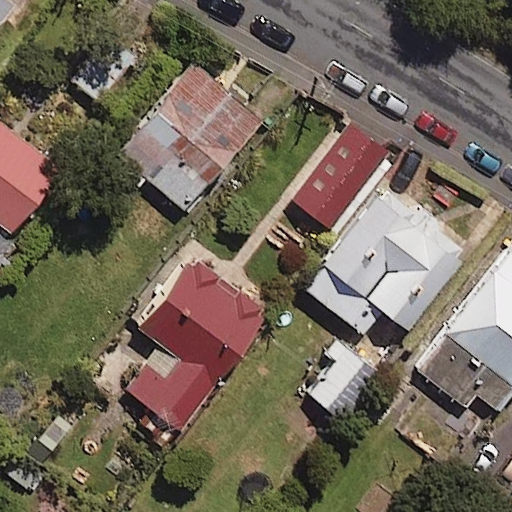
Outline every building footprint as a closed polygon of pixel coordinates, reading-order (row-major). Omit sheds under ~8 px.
[(0,0),(0,22),(16,0),(0,0)] [(105,100),(136,62),(104,37),(73,74),(105,100)] [(293,106),(213,50),(135,163),(215,218),(293,106)] [(0,259),(81,153),(0,92),(0,259)] [(387,110),(317,197),(359,230),(429,143),(387,110)] [(342,272),(412,328),(494,227),(425,171),(342,272)] [(186,417),(295,299),(220,231),(151,306),(183,336),(144,379),(186,417)] [(511,271),(444,367),(509,412),(511,408),(511,271)] [(380,375),(342,343),(305,387),(343,419),(380,375)]
